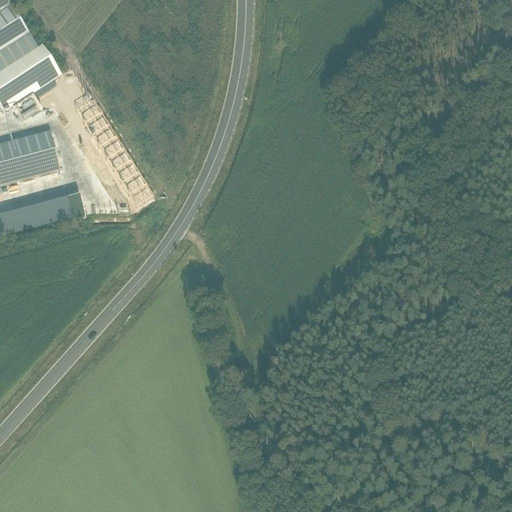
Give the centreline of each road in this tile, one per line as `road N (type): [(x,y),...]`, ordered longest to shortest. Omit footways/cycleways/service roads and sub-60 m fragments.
road 1 (secondary): [(0,435),(144,274),(189,211),(227,122),(245,0)]
road 2 (track): [(303,511),(261,451),(217,282),(195,238),(179,227)]
road 3 (track): [(162,196),(28,0)]
